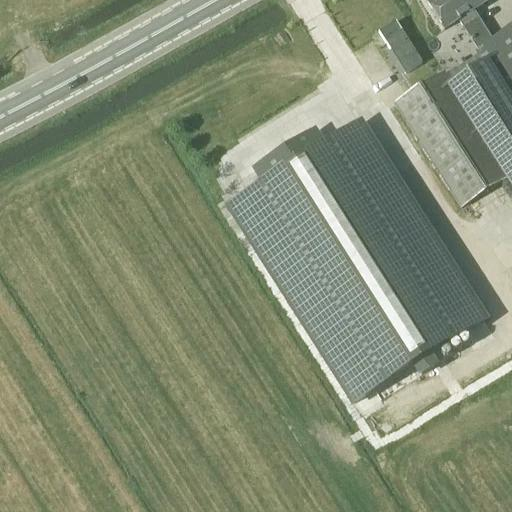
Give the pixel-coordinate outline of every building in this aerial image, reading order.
[(424,0),(445,31),(459,21),(478,53),(493,43),(473,12),(487,4),(484,0),(424,0)] [(411,74),(428,63),(402,22),(385,33),(411,74)] [(478,53),(476,54),(479,58),(447,78),(511,179),(509,181),(511,186),(511,30),(493,43),(478,53)] [(445,74),(395,106),(462,211),(509,181),(511,179),(447,78),(445,74)] [(267,188),(231,210),(355,405),(486,322),(362,127),(326,150),(316,135),(257,172),(267,188)]
